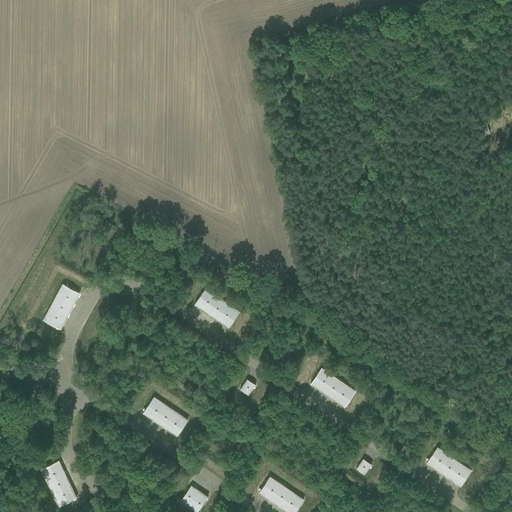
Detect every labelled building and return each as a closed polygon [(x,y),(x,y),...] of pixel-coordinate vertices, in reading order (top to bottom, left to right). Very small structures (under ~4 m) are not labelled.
[(42,320),(60,329),(79,293),(62,283),(42,320)] [(227,327),(239,311),(205,287),(193,304),(227,327)] [(344,407),(355,391),(321,367),(309,383),(344,407)] [(239,389),(248,395),(255,384),(246,378),(239,389)] [(143,412),(176,436),(187,419),(154,396),(143,412)] [(460,486),(471,470),(437,446),(425,463),(460,486)] [(355,469),(364,474),(371,464),(362,458),(355,469)] [(58,505),(76,497),(58,459),(39,469),(58,505)] [(258,492),(286,511),(294,511),(303,499),(269,476),(258,492)] [(179,501),(195,511),(196,511),(207,496),(190,485),(179,501)]
